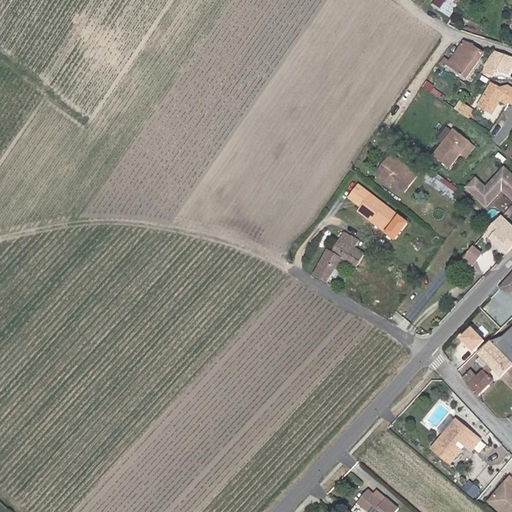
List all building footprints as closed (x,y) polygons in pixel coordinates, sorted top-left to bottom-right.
[(451,0),(446,8),(454,13),(462,0),(451,0)] [(462,77),(480,52),(470,46),(472,44),(463,41),(448,62),(445,59),(440,66),(444,68),(446,66),(462,77)] [(511,56),(500,51),(497,50),(487,64),(488,64),(496,68),(508,74),(511,67),(511,56)] [(496,68),(488,64),(485,69),(494,73),(496,68)] [(511,87),(507,85),(504,90),(491,82),(478,104),(491,111),(500,97),(511,104),(511,87)] [(448,163),(468,137),(452,125),(432,150),(448,163)] [(418,173),(391,153),(386,160),(389,163),(379,176),(391,184),(393,181),(406,190),(418,173)] [(389,163),(386,160),(376,174),(379,176),(389,163)] [(511,170),(502,161),(484,182),(475,192),(484,200),(497,186),(495,183),(497,181),(511,194),(511,170)] [(475,192),(484,182),(479,177),(470,187),(475,192)] [(409,221),(359,185),(350,198),(363,207),(360,211),(374,221),(376,218),(392,229),(390,232),(398,238),(409,221)] [(511,225),(502,215),(486,231),(506,252),(511,245),(511,225)] [(392,229),(376,218),(374,221),(390,232),(392,229)] [(360,241),(344,231),(333,250),(330,248),(315,273),(329,282),(344,257),(368,272),(407,295),(415,281),(357,246),(360,241)] [(481,253),(472,246),(462,257),(472,264),(481,253)] [(511,273),(498,289),(511,294),(511,273)] [(505,354),(511,360),(511,338),(511,339),(507,335),(496,346),(493,343),(481,356),(483,357),(492,367),(505,354)] [(488,370),(480,378),(471,386),(480,397),(496,382),(491,377),(496,371),(511,387),(511,360),(505,354),(492,367),(488,370)] [(492,367),(483,357),(479,361),(488,370),(492,367)] [(466,379),(471,386),(480,378),(473,372),(466,379)] [(479,440),(455,418),(430,447),(448,463),(458,450),(452,445),(457,439),(470,450),(479,440)] [(511,479),(507,476),(502,481),(511,489),(511,479)] [(511,511),(511,489),(502,481),(487,499),(501,511),(511,511)] [(375,491),(371,487),(359,501),(372,511),(394,511),(400,505),(388,495),(387,495),(379,488),(376,492),(375,491)]
